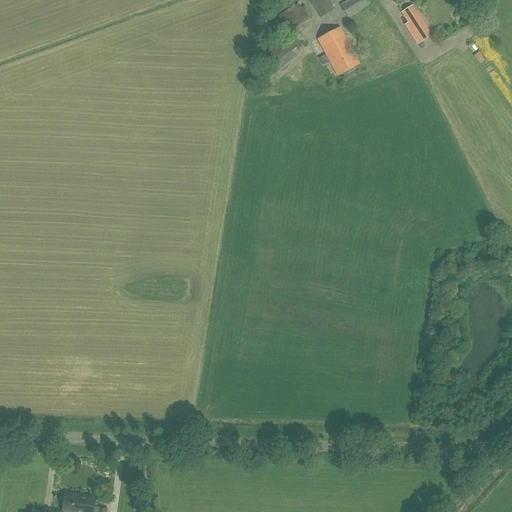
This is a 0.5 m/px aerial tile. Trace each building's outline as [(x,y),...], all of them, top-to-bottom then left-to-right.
[(334,9),(328,0),(311,0),(322,17),(334,9)] [(349,18),(370,4),(366,0),(348,0),(341,5),(349,18)] [(287,25),(294,36),(314,23),(304,7),(302,8),(299,3),(274,20),(281,30),(287,25)] [(428,34),(410,7),(402,12),(420,40),(428,34)] [(265,21),(261,35),(264,35),(265,43),(272,43),(272,35),(274,23),(265,21)] [(340,27),(318,39),(326,54),(319,58),(323,65),(330,61),(338,76),(360,64),(340,27)] [(286,68),(294,61),(288,55),(281,62),(286,68)] [(80,511),(83,495),(66,493),(63,511),(80,511)] [(83,495),(80,511),(106,511),(107,510),(100,509),(99,510),(95,509),(96,497),(83,495)]
